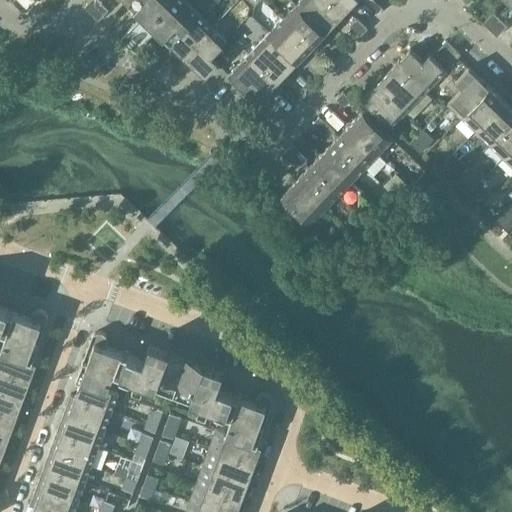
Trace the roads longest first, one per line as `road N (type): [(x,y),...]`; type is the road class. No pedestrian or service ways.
road 1 (residential): [(410,0),(260,156),(174,102),(71,16)]
road 2 (residential): [(272,469),(295,407),(263,350),(88,284)]
road 3 (residential): [(2,511),(88,284)]
road 4 (residential): [(389,511),(272,469)]
road 5 (residential): [(511,83),(423,0)]
